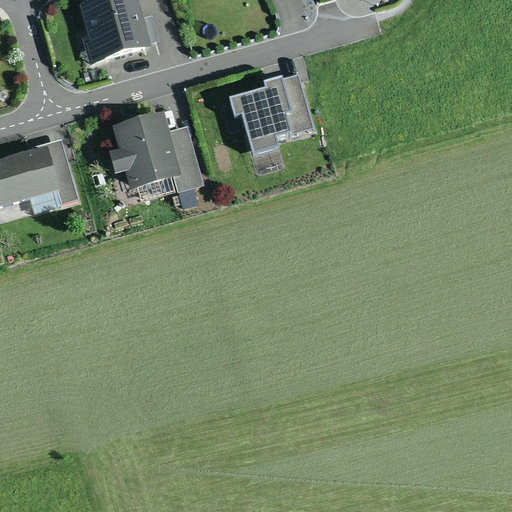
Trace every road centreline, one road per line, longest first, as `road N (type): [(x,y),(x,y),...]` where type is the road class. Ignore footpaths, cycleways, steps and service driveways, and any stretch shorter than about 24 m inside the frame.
road 1 (residential): [(51,116),(376,23)]
road 2 (residential): [(51,116),(24,11),(14,0)]
